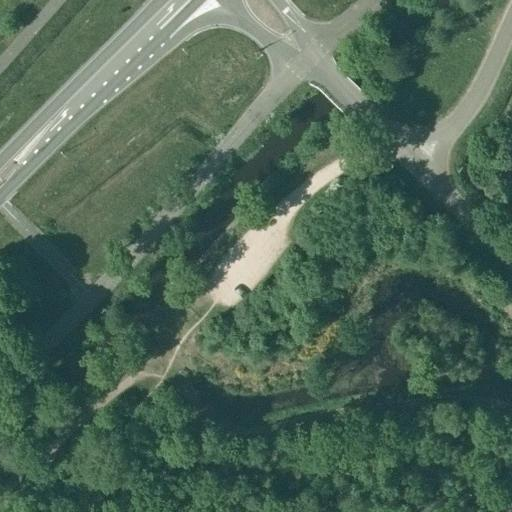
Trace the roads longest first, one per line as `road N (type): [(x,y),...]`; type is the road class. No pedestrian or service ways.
road 1 (unclassified): [(0,382),(92,296),(306,57)]
road 2 (track): [(144,357),(204,414),(238,426),(423,398),(470,395),(511,405)]
road 3 (trunk): [(0,194),(196,0)]
road 4 (track): [(209,289),(380,130)]
road 5 (trunk): [(160,0),(0,160)]
road 6 (track): [(0,491),(144,357)]
road 7 (unclassified): [(413,164),(465,109),(511,17)]
road 8 (unclassified): [(413,164),(306,57)]
road 9 (unclassified): [(511,259),(413,164)]
